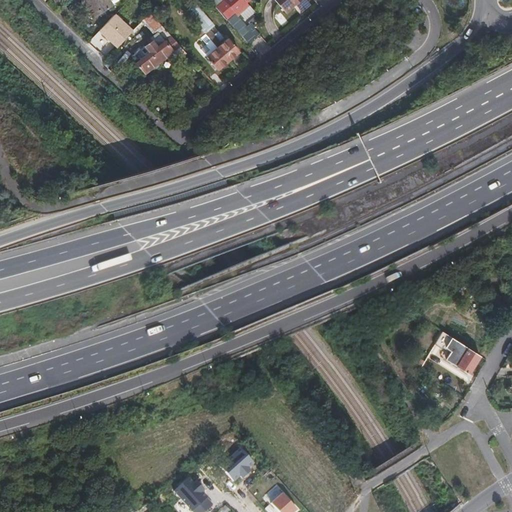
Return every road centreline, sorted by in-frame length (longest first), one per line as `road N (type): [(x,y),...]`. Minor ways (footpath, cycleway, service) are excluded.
road 1 (motorway): [(488,0),(435,66),(323,135),(0,242)]
road 2 (trunk): [(0,426),(340,303),(511,212)]
road 3 (trunk): [(0,385),(214,318),(511,182)]
road 4 (residential): [(427,0),(432,43),(338,111),(277,140),(90,195)]
road 5 (residential): [(25,0),(175,139),(330,0)]
road 6 (trunk): [(376,158),(372,169),(194,243),(0,303)]
road 7 (motorway): [(376,158),(361,152),(245,200),(0,269)]
road 8 (trunk): [(511,87),(376,158)]
road 9 (unclassified): [(90,195),(25,204),(0,152)]
